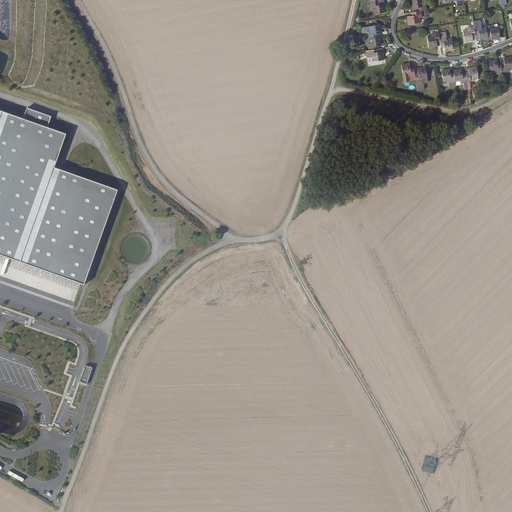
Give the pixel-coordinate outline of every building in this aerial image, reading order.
[(377,3),(382,2),(381,0),(369,0),(370,4),(371,11),(373,11),(374,15),(384,14),(383,5),(377,6),(377,3)] [(420,0),(410,2),(411,9),(417,9),(418,12),(424,11),(424,4),(421,5),(420,0)] [(419,19),(418,12),(412,13),(412,17),(410,17),(406,18),(408,26),(419,24),(418,19),(419,19)] [(365,33),(367,33),(368,40),(369,44),(367,45),(368,52),(365,53),(366,59),(371,58),(372,63),(383,61),(381,53),(376,54),(375,51),(374,47),(377,46),(380,46),(379,38),(378,38),(375,39),(375,35),(377,34),(381,34),(379,26),(364,28),(365,33)] [(497,28),(492,29),(492,27),(485,28),(481,29),(480,27),(473,29),(466,30),(466,31),(462,32),(464,43),(472,42),(471,36),(474,35),(477,35),(478,41),(487,39),(486,35),(490,35),(490,41),(499,39),(497,28)] [(450,40),(445,41),(444,34),(437,35),(437,34),(430,35),(431,37),(426,38),(428,49),(436,48),(435,44),(435,41),(438,41),(439,43),(439,47),(443,46),(443,49),(444,52),(452,51),(450,40)] [(508,70),(511,69),(511,66),(511,59),(503,60),(503,63),(504,66),(500,66),(497,67),(496,64),(496,61),(488,62),(489,73),(494,72),(494,74),(501,73),(501,77),(505,76),(505,73),(508,72),(508,70)] [(400,67),(403,83),(414,82),(414,77),(413,74),(413,71),(409,72),(409,69),(408,65),(400,67)] [(472,80),(477,79),(476,68),(468,70),(468,73),(468,75),(465,76),(461,77),(461,74),(460,71),(453,72),(453,74),(453,76),(449,77),(449,74),(448,71),(441,72),(442,83),(447,83),(447,84),(454,83),(459,82),(459,84),(466,83),(473,82),(472,80)] [(424,69),(416,70),(417,74),(417,77),(414,77),(414,82),(416,92),(423,90),(422,85),(426,84),(424,69)] [(0,254),(88,285),(121,190),(57,168),(69,135),(50,129),(54,117),(30,109),(26,120),(0,110),(0,254)] [(87,384),(93,368),(86,365),(80,382),(87,384)]
